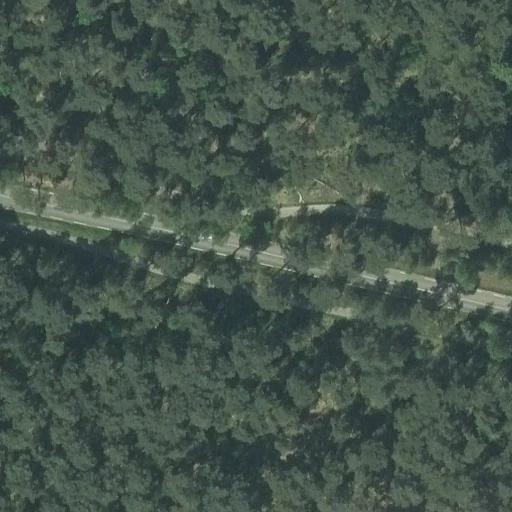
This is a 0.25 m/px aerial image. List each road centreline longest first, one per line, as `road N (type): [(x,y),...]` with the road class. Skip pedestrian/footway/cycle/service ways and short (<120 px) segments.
road 1 (track): [(0,18),(485,112),(511,78)]
road 2 (secondary): [(511,318),(0,213)]
